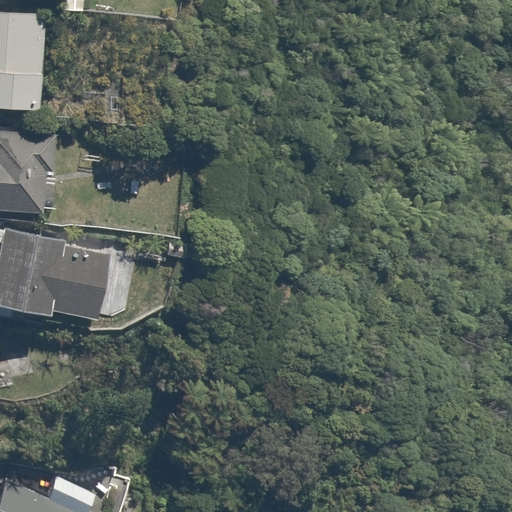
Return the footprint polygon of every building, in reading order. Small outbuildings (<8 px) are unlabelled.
[(79,22),(0,15),(0,81),(7,82),(4,114),(70,120),(79,22)] [(80,140),(0,131),(0,215),(71,223),(80,140)] [(157,260),(8,230),(1,264),(21,268),(12,311),(90,327),(92,317),(144,327),(157,260)] [(25,352),(0,346),(0,449),(3,450),(25,352)] [(75,511),(14,483),(0,511),(75,511)]
